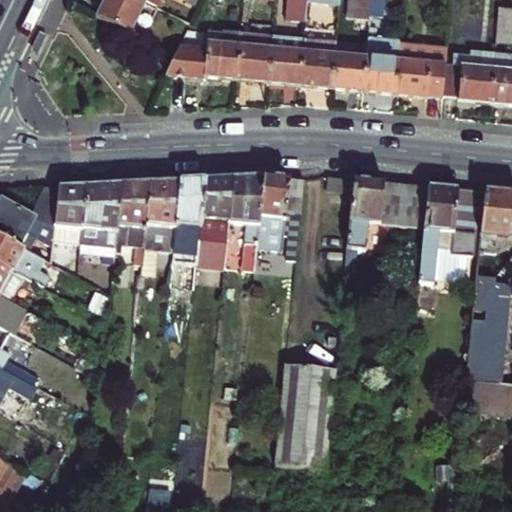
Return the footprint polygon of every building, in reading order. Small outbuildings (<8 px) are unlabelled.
[(165,4),(156,0),(111,0),(105,14),(154,38),(169,6),(165,4)] [(312,10),(312,0),(290,0),(290,8),(312,10)] [(334,0),(312,0),(312,10),(334,12),(334,0)] [(511,0),(505,0),(502,28),(511,29),(511,0)] [(247,22),(219,20),(218,31),(246,33),(247,22)] [(278,36),(279,25),(247,22),(246,33),(278,36)] [(309,39),(310,28),(279,25),(278,36),(309,39)] [(386,82),(401,84),(404,47),(405,35),(406,30),(374,27),(373,45),(369,81),(386,82)] [(342,42),(343,31),(310,28),(309,39),(342,42)] [(197,58),(199,29),(192,29),(181,51),(174,66),(213,69),(213,67),(214,60),(197,58)] [(225,68),(242,70),(246,33),(218,31),(199,29),(197,58),(214,60),(213,67),(225,68)] [(274,72),(278,36),(246,33),(242,70),(260,71),(274,72)] [(452,52),(453,39),(405,35),(404,47),(452,52)] [(305,75),(309,39),(278,36),(274,72),(289,74),(305,75)] [(338,78),(342,42),(309,39),(305,75),(323,77),(338,78)] [(453,39),(452,52),(449,83),(465,84),(464,89),(476,90),(496,92),(499,56),(501,44),(453,39)] [(369,81),(373,45),(342,42),(338,78),(354,80),(369,81)] [(511,56),(511,44),(501,44),(499,56),(511,56)] [(449,83),(452,52),(404,47),(401,84),(425,86),(437,87),(437,82),(449,83)] [(511,56),(499,56),(496,92),(511,93),(511,56)] [(262,180),(232,182),(227,227),(246,229),(242,271),(241,275),(253,275),(255,253),(262,180)] [(302,185),(262,180),(255,253),(279,255),(281,239),(287,240),(284,264),(295,265),(302,185)] [(329,180),(327,181),(325,193),(352,195),(353,182),(329,180)] [(227,227),(232,182),(203,183),(199,232),(198,238),(196,267),(223,269),(227,227)] [(417,189),(353,182),(352,195),(344,275),(355,276),(357,259),(366,254),(368,226),(423,231),(427,190),(417,189)] [(203,183),(178,185),(174,230),(199,232),(203,183)] [(178,185),(148,186),(140,269),(139,280),(154,282),(157,256),(171,258),(173,235),(174,230),(178,185)] [(148,186),(120,187),(113,257),(120,257),(121,251),(134,253),(134,262),(133,268),(140,269),(148,186)] [(113,257),(120,187),(85,189),(79,248),(78,257),(101,259),(100,268),(112,269),(113,259),(113,257)] [(85,189),(56,190),(51,249),(49,267),(59,272),(61,245),(79,248),(85,189)] [(56,190),(43,191),(29,219),(1,204),(0,205),(0,240),(28,255),(36,242),(51,249),(56,190)] [(427,190),(423,231),(418,282),(418,287),(433,289),(451,290),(464,280),(466,259),(472,260),(473,237),(479,237),(483,196),(427,190)] [(479,238),(511,241),(511,198),(483,196),(479,237),(479,238)] [(246,229),(227,227),(223,269),(242,271),(246,229)] [(199,232),(174,230),(173,235),(198,238),(199,232)] [(511,241),(479,238),(477,255),(493,257),(511,248),(511,241)] [(0,267),(21,279),(29,283),(43,291),(49,281),(38,275),(44,264),(28,255),(0,240),(0,267)] [(120,257),(113,257),(113,259),(134,262),(134,253),(121,251),(120,257)] [(21,279),(0,267),(0,298),(8,303),(18,286),(21,279)] [(26,290),(29,283),(21,279),(18,286),(26,290)] [(494,282),(475,280),(466,384),(500,388),(510,289),(494,287),(494,282)] [(29,283),(26,290),(32,293),(31,296),(38,300),(43,291),(29,283)] [(418,287),(415,318),(425,319),(426,310),(431,310),(433,289),(418,287)] [(8,303),(0,298),(0,330),(13,337),(20,323),(32,330),(37,319),(8,303)] [(9,358),(0,352),(0,370),(20,381),(22,375),(23,372),(15,369),(13,367),(12,370),(5,366),(9,358)] [(18,363),(9,358),(5,366),(12,370),(13,367),(15,369),(18,363)] [(80,361),(75,371),(101,385),(103,372),(80,361)] [(334,374),(285,369),(275,469),(325,474),(334,374)] [(20,381),(0,370),(0,383),(16,391),(20,382),(20,381)] [(136,478),(127,477),(125,495),(135,496),(136,478)] [(504,511),(507,482),(456,487),(453,511),(504,511)] [(0,511),(5,511),(12,499),(2,493),(0,497),(0,511)]
